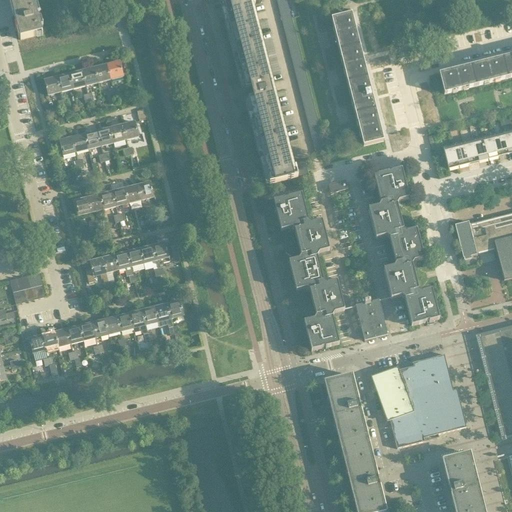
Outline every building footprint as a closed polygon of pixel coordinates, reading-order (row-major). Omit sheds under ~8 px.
[(252,0),(246,0),(224,6),(225,8),(226,16),(243,81),(245,91),(246,91),(248,100),(250,111),(267,175),(269,185),(298,178),(295,169),(294,169),(270,74),(267,75),(252,14),(255,14),(253,8),(255,8),(252,0)] [(277,0),(303,104),(313,102),(287,0),(277,0)] [(34,2),(23,5),(12,8),(20,41),(41,36),(42,38),(43,37),(34,2)] [(336,19),(333,20),(331,20),(339,52),(359,47),(351,15),(336,19)] [(359,47),(339,52),(347,84),(367,79),(359,47)] [(511,56),(503,59),(508,79),(511,78),(511,56)] [(503,59),(483,64),(471,67),(476,87),(508,79),(503,59)] [(120,63),(107,66),(111,81),(123,78),(120,63)] [(107,66),(94,69),(98,84),(111,81),(107,66)] [(471,67),(452,72),(439,75),(444,95),(476,87),(471,67)] [(94,69),(82,72),(86,87),(98,84),(94,69)] [(82,72),(70,75),(73,90),(86,87),(82,72)] [(70,75),(57,79),(61,93),(73,90),(70,75)] [(57,79),(44,82),(48,97),(61,93),(57,79)] [(367,79),(347,84),(355,116),(375,111),(367,79)] [(375,111),(355,116),(363,147),(383,142),(375,111)] [(135,123),(122,126),(126,141),(138,138),(135,123)] [(122,126),(110,129),(113,144),(126,141),(122,126)] [(110,129),(97,133),(101,148),(113,144),(110,129)] [(511,131),(502,134),(508,155),(511,154),(511,131)] [(97,133),(85,136),(88,151),(101,148),(97,133)] [(502,134),(492,136),(498,158),(508,155),(502,134)] [(85,136),(72,139),(75,154),(88,151),(85,136)] [(492,136),(482,139),(488,160),(498,158),(492,136)] [(72,139),(59,142),(63,157),(75,154),(72,139)] [(482,139),(472,141),(478,163),(488,160),(482,139)] [(472,141),(463,144),(468,166),(478,163),(472,141)] [(463,144),(453,146),(458,168),(468,166),(463,144)] [(443,149),(447,168),(448,171),(458,168),(453,146),(443,149)] [(387,174),(373,177),(377,192),(405,184),(401,170),(391,173),(391,174),(387,175),(387,174)] [(345,182),(328,186),(330,195),(339,193),(348,190),(345,182)] [(150,183),(137,187),(141,202),(154,198),(150,183)] [(378,208),(368,211),(372,226),(400,219),(397,206),(393,206),(392,202),(398,200),(399,203),(409,200),(405,184),(377,192),(380,205),(383,204),(385,209),(379,210),(378,208)] [(137,187),(125,190),(128,205),(141,202),(137,187)] [(125,190),(112,193),(116,208),(128,205),(125,190)] [(112,193),(100,196),(103,211),(116,208),(112,193)] [(100,196),(87,199),(90,214),(103,211),(100,196)] [(273,202),(277,217),(305,210),(301,196),(288,199),(288,200),(284,201),(284,200),(273,202)] [(87,199),(74,202),(78,217),(90,214),(87,199)] [(297,231),(294,231),(297,244),(325,237),(322,222),(311,225),(312,227),(306,229),(305,224),(308,223),(305,210),(277,217),(281,232),(291,229),(291,227),(296,226),(297,231)] [(463,260),(468,258),(477,256),(475,251),(481,249),(481,251),(489,249),(489,247),(495,246),(504,282),(511,279),(511,215),(469,226),(468,223),(455,227),(463,260)] [(400,219),(372,226),(376,240),(386,238),(385,235),(391,234),(392,239),(389,240),(392,252),(420,245),(417,231),(406,233),(407,235),(401,237),(400,232),(403,231),(400,219)] [(325,237),(297,244),(301,257),(304,256),(305,261),(299,262),(299,260),(289,263),(292,277),(320,270),(317,258),(314,258),(313,254),(318,252),(319,254),(329,252),(325,237)] [(152,247),(156,262),(158,270),(160,277),(164,276),(162,269),(164,268),(163,264),(170,263),(165,244),(152,247)] [(394,268),(383,271),(387,286),(415,279),(412,266),(409,267),(407,262),(413,261),(414,263),(424,260),(420,245),(392,252),(395,265),(399,264),(400,269),(394,271),(394,268)] [(152,247),(140,250),(144,265),(156,262),(152,247)] [(144,265),(140,250),(127,253),(131,268),(144,265)] [(133,276),(131,268),(127,253),(115,256),(119,271),(124,270),(126,278),(128,277),(130,284),(135,283),(133,276)] [(119,271),(115,256),(102,260),(106,274),(119,271)] [(108,282),(106,274),(102,260),(89,263),(91,270),(85,271),(88,284),(95,283),(93,278),(100,276),(101,281),(103,280),(103,283),(105,290),(110,289),(108,282)] [(313,291),(309,292),(313,305),(341,298),(337,283),(327,285),(327,287),(321,289),(320,284),(323,283),(320,270),(292,277),(296,292),(306,290),(306,287),(311,286),(313,291)] [(39,275),(33,276),(36,288),(42,287),(39,275)] [(36,288),(33,276),(28,278),(31,290),(36,288)] [(31,290),(28,278),(22,279),(25,291),(31,290)] [(25,291),(22,279),(16,281),(19,293),(25,291)] [(415,279),(387,286),(391,300),(401,298),(400,296),(406,294),(407,299),(404,300),(407,313),(435,306),(432,291),(421,293),(422,296),(416,297),(415,292),(418,292),(415,279)] [(19,293),(16,281),(10,282),(13,294),(19,293)] [(45,298),(42,287),(36,288),(39,300),(45,298)] [(39,300),(36,288),(31,290),(34,301),(39,300)] [(34,301),(31,290),(25,291),(28,303),(34,301)] [(28,303),(25,291),(19,293),(22,304),(28,303)] [(22,304),(19,293),(13,294),(16,306),(22,304)] [(341,298),(313,305),(316,317),(319,316),(320,321),(314,323),(314,320),(304,323),(307,338),(335,331),(332,318),(329,319),(328,314),(333,312),(334,315),(344,312),(341,298)] [(364,342),(387,336),(379,301),(372,303),(372,304),(370,305),(369,302),(366,303),(364,303),(364,306),(362,306),(362,305),(355,307),(364,342)] [(180,302),(167,305),(171,320),(183,317),(180,302)] [(171,320),(167,305),(154,308),(158,323),(159,328),(167,326),(168,329),(173,328),(171,320)] [(435,306),(407,313),(411,327),(425,324),(425,323),(429,322),(429,323),(439,320),(435,306)] [(154,308),(142,312),(146,327),(158,323),(154,308)] [(146,327),(142,312),(130,315),(133,330),(134,334),(141,332),(143,335),(148,334),(146,327)] [(130,315),(117,318),(121,333),(133,330),(130,315)] [(117,318),(104,321),(108,336),(121,333),(117,318)] [(104,321),(92,324),(96,339),(108,336),(104,321)] [(92,324),(79,327),(83,342),(96,339),(92,324)] [(79,327),(67,331),(70,345),(83,342),(79,327)] [(511,329),(499,333),(479,338),(504,438),(511,436),(511,329)] [(67,331),(54,334),(58,349),(70,345),(67,331)] [(335,331),(307,338),(311,352),(321,350),(321,349),(325,348),(325,349),(339,345),(335,331)] [(54,334),(42,337),(45,352),(58,349),(54,334)] [(33,355),(45,352),(42,337),(29,340),(33,355)] [(413,368),(392,373),(374,377),(374,378),(375,378),(384,416),(385,416),(385,415),(388,414),(397,450),(398,450),(397,450),(425,443),(425,442),(424,442),(423,439),(436,436),(467,428),(466,428),(456,390),(456,391),(453,391),(444,356),(443,356),(412,364),(412,365),(413,365),(413,368)] [(369,445),(357,398),(352,376),(327,382),(329,390),(326,391),(339,444),(343,443),(344,450),(341,451),(341,452),(369,445)] [(385,511),(369,445),(341,452),(341,453),(345,452),(346,459),(343,460),(356,511),(358,511),(360,511),(359,511),(385,511)] [(442,461),(454,511),(484,511),(470,454),(442,461)]
